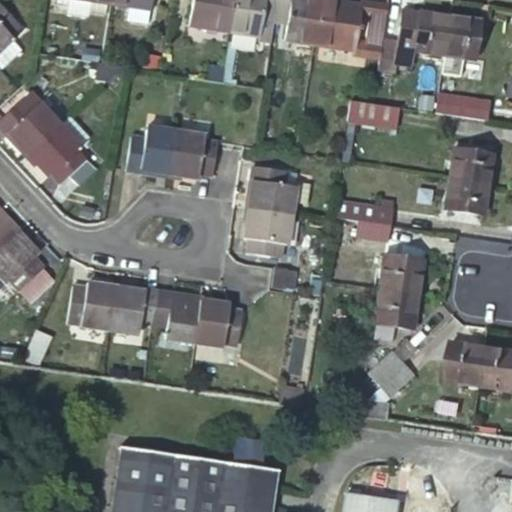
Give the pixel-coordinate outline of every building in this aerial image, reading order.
[(57,0),(57,1),(108,9),(109,0),(57,0)] [(109,0),(108,9),(125,12),(145,16),(147,16),(149,0),(109,0)] [(192,0),(188,27),(230,34),(236,0),(192,0)] [(236,0),(230,34),(270,40),(276,0),(236,0)] [(276,0),(270,40),(314,47),(321,2),(308,0),(276,0)] [(321,0),(321,2),(314,47),(353,54),(360,8),(334,4),(334,0),(321,0)] [(145,16),(125,12),(123,28),(143,31),(145,16)] [(397,42),(381,40),(376,72),(392,74),(394,66),(410,69),(412,52),(443,57),(449,19),(402,12),(397,42)] [(443,57),(473,61),(479,24),(449,19),(443,57)] [(500,102),(439,93),(437,112),(497,121),(500,102)] [(395,131),(399,108),(371,104),(350,101),(347,123),(395,131)] [(0,135),(4,140),(8,137),(26,157),(58,129),(40,108),(33,115),(23,103),(0,123),(0,135)] [(58,129),(26,157),(44,178),(47,175),(57,186),(85,162),(75,150),(87,140),(68,120),(58,129)] [(138,167),(139,164),(166,168),(173,124),(146,120),(144,130),(129,128),(122,165),(138,167)] [(173,124),(166,168),(193,172),(193,167),(209,170),(215,134),(199,131),(200,128),(173,124)] [(453,149),(448,180),(486,186),(491,156),(453,149)] [(250,180),(244,207),(288,215),(293,188),(282,186),(285,171),(247,165),(245,179),(250,180)] [(448,180),(443,211),(482,216),(486,186),(448,180)] [(391,209),(334,200),(332,216),(356,220),(389,226),(391,209)] [(244,207),(240,234),(245,235),(242,249),(279,256),(281,241),(284,242),(288,215),(244,207)] [(0,209),(0,249),(16,234),(0,217),(0,211),(1,211),(0,209)] [(387,242),(389,226),(356,220),(354,238),(387,242)] [(0,249),(0,281),(3,285),(4,283),(15,295),(42,268),(31,258),(35,254),(16,234),(0,249)] [(383,255),(378,289),(416,295),(421,261),(383,255)] [(79,328),(105,332),(112,288),(85,284),(84,289),(70,286),(63,324),(79,326),(79,328)] [(105,332),(132,336),(134,325),(148,328),(154,289),(139,287),(138,292),(112,288),(105,332)] [(148,328),(163,330),(162,340),(189,344),(196,300),(169,296),(169,291),(154,289),(148,328)] [(378,289),(373,323),(411,329),(416,295),(378,289)] [(189,344),(217,349),(218,345),(232,347),(238,310),(224,308),(225,304),(196,300),(189,344)] [(44,335),(30,329),(17,356),(31,363),(44,335)] [(443,381),(477,386),(483,348),(449,342),(443,381)] [(477,386),(511,391),(511,352),(483,348),(477,386)] [(401,363),(389,351),(365,373),(377,385),(401,363)] [(412,374),(401,363),(377,385),(388,397),(412,374)] [(269,511),(276,471),(116,446),(106,511),(269,511)] [(390,511),(393,499),(345,491),(342,511),(390,511)]
